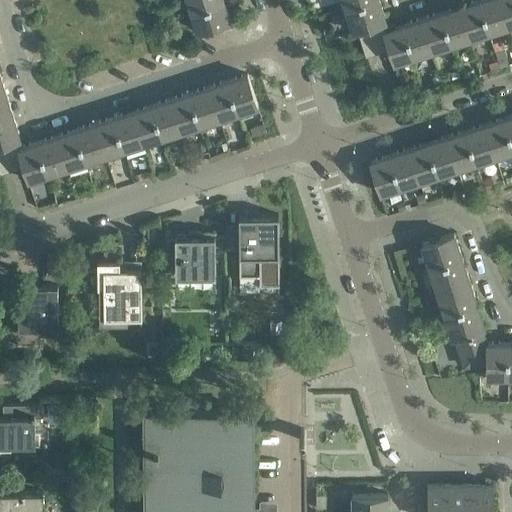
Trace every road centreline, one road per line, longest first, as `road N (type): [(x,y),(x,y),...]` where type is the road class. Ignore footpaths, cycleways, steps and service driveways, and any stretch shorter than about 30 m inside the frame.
road 1 (residential): [(283,27),(38,111),(0,11)]
road 2 (residential): [(0,247),(318,145)]
road 3 (residential): [(511,317),(466,205),(349,238)]
road 4 (unclassified): [(349,238),(408,420),(426,439)]
road 5 (residential): [(318,145),(511,82)]
road 6 (unclassified): [(283,27),(318,145)]
